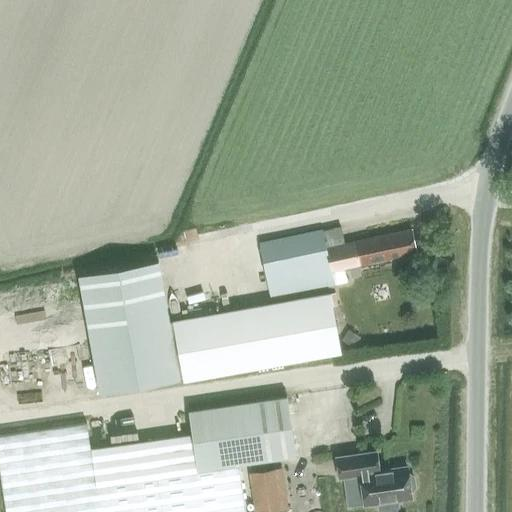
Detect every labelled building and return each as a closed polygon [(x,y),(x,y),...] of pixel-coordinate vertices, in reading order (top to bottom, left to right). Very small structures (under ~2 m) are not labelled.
[(272,297),(167,315),(177,375),(337,347),(326,286),(349,281),(346,267),(418,251),(413,228),(328,247),(324,229),(261,243),(272,297)] [(178,378),(177,375),(167,315),(158,259),(82,272),(102,391),(178,378)] [(348,329),(342,339),(354,346),(360,336),(348,329)] [(86,422),(0,434),(0,464),(6,511),(244,511),(238,464),(296,456),(287,396),(188,410),(192,434),(90,448),(86,422)] [(376,451),(336,457),(339,478),(343,478),(347,507),(364,504),(364,506),(378,503),(379,510),(382,511),(390,511),(395,511),(399,506),(398,500),(412,498),(411,492),(415,486),(414,477),(408,473),(407,467),(379,471),(376,451)] [(279,470),(252,474),(257,507),(258,511),(280,511),(286,511),(285,503),(279,470)]
